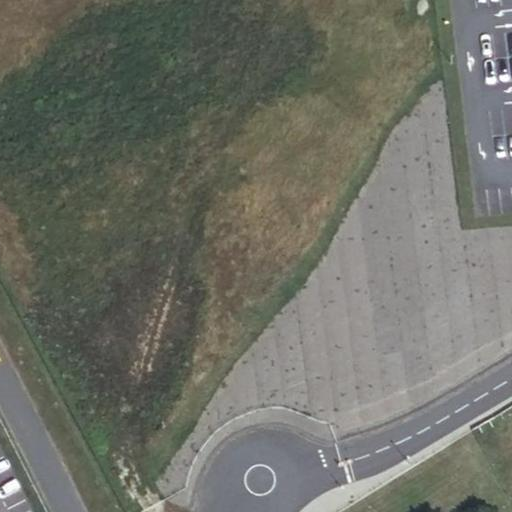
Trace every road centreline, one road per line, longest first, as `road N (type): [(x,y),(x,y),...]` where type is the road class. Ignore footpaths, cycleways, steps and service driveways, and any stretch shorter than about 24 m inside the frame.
road 1 (unclassified): [(291,473),(379,452),(511,376)]
road 2 (unclassified): [(253,511),(230,491),(229,471),(241,454),(271,450),(291,473)]
